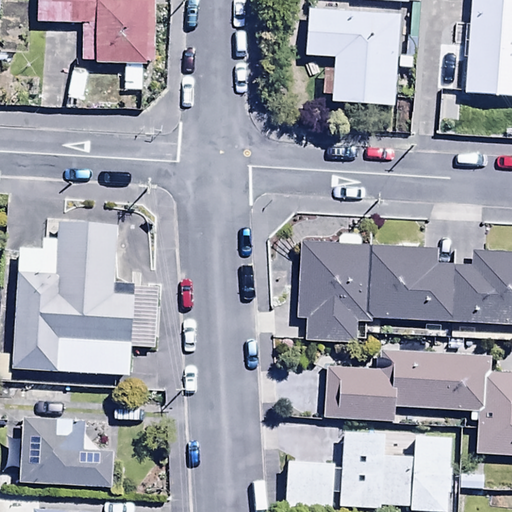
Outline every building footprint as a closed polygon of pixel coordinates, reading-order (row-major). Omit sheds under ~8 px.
[(36,0),(36,31),(81,32),(80,70),(125,73),(124,99),(142,100),(143,73),(153,73),(155,5),(108,4),(108,0),(36,0)] [(356,1),(356,7),(418,8),(418,0),(318,0),(319,0),(356,1)] [(511,108),(511,0),(472,0),(470,33),(463,32),(459,105),(511,108)] [(393,116),(398,24),(308,19),(305,64),(336,65),(333,113),(393,116)] [(120,220),(45,217),(44,245),(15,244),(15,261),(4,260),(3,284),(13,285),(10,372),(131,377),(133,345),(154,346),(157,282),(117,281),(120,220)] [(357,352),(357,332),(450,333),(450,345),(511,347),(511,262),(472,262),(471,274),(436,274),(436,259),(361,257),(361,244),(339,243),(339,255),(299,255),(297,327),(305,327),(305,351),(357,352)] [(431,346),(430,362),(378,359),(377,378),(324,375),(322,425),(393,430),(394,413),(477,419),(474,462),(511,464),(511,382),(490,381),(491,365),(482,364),(482,349),(431,346)] [(0,387),(9,387),(8,361),(0,360),(0,387)] [(23,427),(20,492),(112,497),(113,463),(82,461),(84,431),(23,427)] [(343,443),(338,511),(449,511),(454,450),(414,448),(413,465),(397,464),(398,446),(343,443)] [(287,472),(284,511),(331,511),(334,475),(287,472)] [(0,511),(36,511),(37,502),(0,500),(0,511)]
